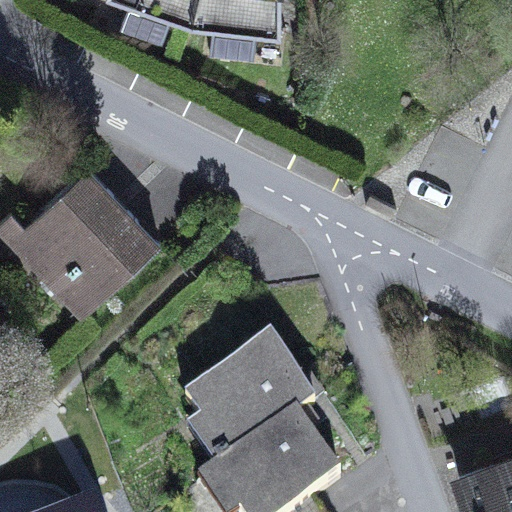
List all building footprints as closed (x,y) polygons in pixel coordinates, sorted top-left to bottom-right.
[(163,40),(171,17),(191,23),(196,0),(125,0),(129,1),(120,25),(163,40)] [(257,31),(281,34),(280,0),(196,0),(191,23),(212,26),(209,51),(254,56),(257,31)] [(9,241),(82,317),(160,244),(87,167),(25,226),(9,241)] [(0,231),(9,241),(25,226),(12,212),(0,223),(0,231)] [(186,400),(229,463),(299,415),(315,404),(272,341),(186,400)] [(341,478),(299,415),(229,463),(212,474),(238,511),(325,511),(314,496),(341,478)] [(511,511),(511,459),(460,478),(471,511),(511,511)] [(96,511),(92,501),(60,511),(96,511)]
